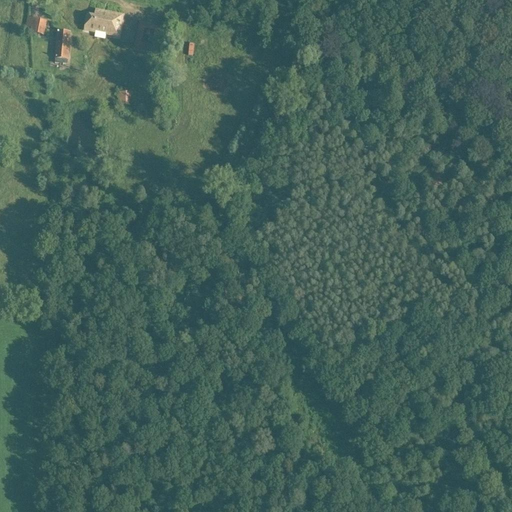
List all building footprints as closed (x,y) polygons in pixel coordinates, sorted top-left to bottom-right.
[(121,18),(96,13),(95,18),(88,17),(85,29),(117,36),(121,18)] [(45,23),(36,21),(34,33),(42,34),(45,23)] [(155,51),(159,29),(152,28),(152,26),(142,24),(137,45),(148,47),(147,49),(155,51)] [(70,33),(58,32),(55,64),(67,65),(70,33)] [(118,105),(131,106),(131,92),(118,92),(118,105)]
